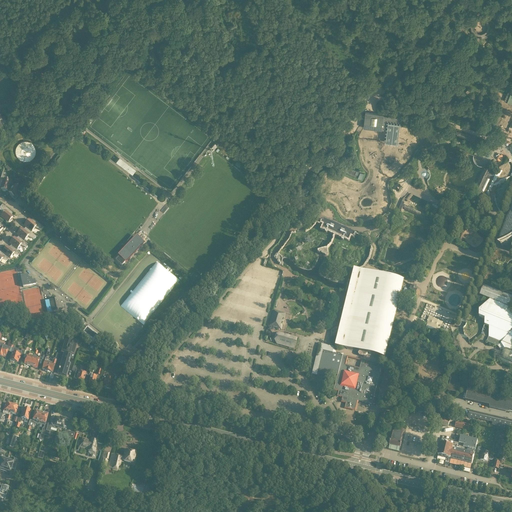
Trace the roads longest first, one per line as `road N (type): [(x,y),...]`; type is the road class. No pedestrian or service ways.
road 1 (primary): [(511,506),(0,381)]
road 2 (track): [(0,79),(136,0)]
